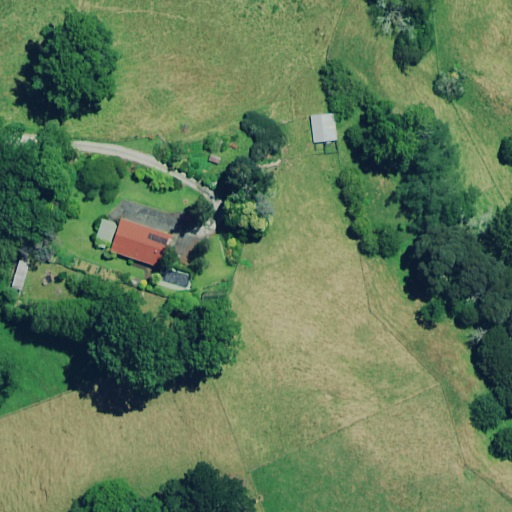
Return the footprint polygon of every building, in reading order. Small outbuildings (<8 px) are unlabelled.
[(337,113),(310,115),(312,143),(339,141),(337,113)] [(209,153),(206,161),(219,167),(222,158),(209,153)] [(123,218),(121,224),(103,218),(94,245),(111,251),(111,252),(161,269),(172,235),(123,218)] [(23,290),(27,266),(16,264),(12,288),(23,290)] [(191,277),(167,264),(160,278),(184,291),(191,277)]
